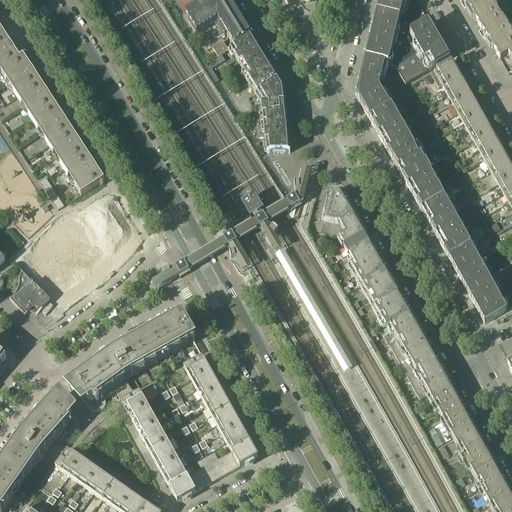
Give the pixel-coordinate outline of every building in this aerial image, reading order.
[(251,38),(227,0),(202,0),(196,4),(193,6),(195,10),(185,16),(196,35),(217,23),(219,25),(217,26),(225,39),(226,38),(234,49),(251,38)] [(409,3),(414,0),(378,0),(378,5),(402,11),(404,2),(409,3)] [(426,19),(414,0),(409,3),(404,2),(402,11),(399,20),(417,24),(426,19)] [(491,3),(488,0),(462,0),(472,15),(491,3)] [(510,33),(503,23),(491,3),(472,15),(491,45),(510,33)] [(441,45),(439,42),(439,40),(438,38),(436,37),(435,35),(435,33),(433,30),(432,29),(426,19),(417,24),(399,20),(402,11),(378,5),(364,60),(388,66),(394,68),(405,86),(450,61),(449,59),(449,57),(447,55),(445,54),(444,51),(444,49),(443,46),(441,45)] [(511,37),(510,33),(491,45),(500,60),(508,56),(511,62),(511,37)] [(20,60),(11,46),(10,46),(5,37),(0,40),(0,74),(1,74),(20,60)] [(283,91),(269,68),(251,38),(234,49),(230,52),(264,106),(285,104),(283,91)] [(219,59),(221,57),(229,52),(222,42),(212,49),(219,59)] [(220,82),(213,71),(225,63),(221,57),(219,59),(205,68),(216,85),(220,82)] [(41,86),(25,60),(23,58),(20,60),(1,74),(6,83),(8,81),(15,91),(13,92),(18,101),(41,86)] [(390,109),(379,90),(382,75),(386,76),(388,66),(364,60),(355,97),(369,121),(391,109),(390,109)] [(475,106),(468,95),(464,88),(465,88),(464,87),(458,78),(459,77),(456,72),(455,72),(454,69),(454,68),(453,69),(451,64),(451,63),(451,64),(450,63),(430,75),(435,85),(432,87),(435,92),(442,88),(473,143),(467,145),(468,147),(474,145),(476,148),(493,139),(486,126),(486,125),(485,125),(475,107),(476,107),(475,106)] [(56,109),(41,86),(18,101),(25,111),(27,110),(30,114),(28,115),(32,123),(56,109)] [(289,140),(286,114),(285,104),(264,106),(261,107),(265,144),(267,154),(290,154),(289,140)] [(73,134),(56,109),(32,123),(38,131),(40,130),(43,134),(41,136),(49,149),(73,134)] [(404,132),(400,125),(391,109),(369,121),(382,145),(404,132)] [(422,157),(416,147),(414,149),(404,132),(382,145),(397,171),(420,158),(422,157)] [(87,156),(73,134),(49,149),(57,160),(59,159),(61,163),(59,164),(64,171),(87,156)] [(511,214),(511,172),(510,168),(510,167),(509,167),(507,163),(507,162),(506,162),(496,144),(497,144),(496,143),(496,144),(493,139),(476,148),(478,152),(472,155),(473,157),(479,154),(509,207),(504,209),(508,217),(511,214)] [(429,151),(437,147),(434,141),(426,146),(429,151)] [(441,156),(445,154),(440,145),(436,147),(441,156)] [(104,182),(88,158),(87,156),(64,171),(68,178),(70,176),(76,186),(74,187),(80,196),(81,197),(104,182)] [(431,176),(429,172),(425,165),(424,165),(420,158),(397,171),(412,197),(435,184),(430,176),(431,176)] [(307,176),(304,175),(301,188),(303,189),(307,190),(310,177),(307,176)] [(58,212),(64,208),(45,180),(39,184),(58,212)] [(448,207),(443,200),(435,184),(412,197),(426,220),(448,208),(448,207)] [(366,237),(355,217),(341,193),(331,194),(324,224),(321,237),(339,241),(344,249),(366,237)] [(253,218),(255,220),(261,216),(260,214),(263,212),(254,196),(241,204),(250,220),(253,218)] [(256,222),(168,278),(169,280),(171,283),(231,248),(236,256),(239,255),(241,253),(236,245),(261,230),(265,239),(268,237),(270,236),(266,227),(298,207),(296,203),(293,199),(263,218),(261,216),(255,220),(256,222)] [(448,208),(426,220),(439,244),(461,232),(452,216),(455,215),(452,210),(455,209),(453,205),(448,207),(448,208)] [(58,296),(107,252),(72,214),(24,259),(58,296)] [(461,232),(439,244),(448,260),(470,248),(461,232)] [(268,237),(265,239),(271,249),(274,248),(276,246),(270,236),(268,237)] [(366,237),(344,249),(339,251),(342,256),(347,253),(349,257),(371,245),(366,237)] [(353,264),(375,252),(371,245),(349,257),(353,264)] [(470,248),(448,260),(462,284),(483,272),(470,248)] [(356,277),(381,263),(375,252),(353,264),(349,266),(356,277)] [(248,263),(241,253),(239,255),(236,256),(242,267),(245,265),(248,263)] [(334,265),(330,258),(325,261),(329,268),(334,265)] [(361,287),(387,273),(381,263),(356,277),(361,287)] [(483,272),(462,284),(475,308),(497,296),(483,272)] [(22,273),(22,274),(21,275),(20,276),(20,277),(19,279),(19,280),(18,281),(18,283),(18,284),(18,285),(18,287),(17,289),(17,291),(16,293),(15,295),(14,296),(13,298),(11,299),(10,300),(9,300),(25,317),(31,311),(36,315),(35,316),(50,303),(22,273)] [(367,297),(392,283),(387,273),(361,287),(367,297)] [(158,287),(159,290),(171,283),(169,280),(168,278),(156,285),(158,287)] [(373,308),(399,294),(392,283),(367,297),(373,308)] [(380,320),(405,305),(399,294),(373,308),(380,320)] [(497,296),(475,308),(484,325),(505,313),(506,313),(497,296)] [(389,328),(411,316),(405,305),(380,320),(386,330),(389,328)] [(419,331),(415,324),(411,316),(389,328),(398,343),(419,331)] [(69,386),(90,410),(92,411),(93,412),(94,413),(95,413),(97,413),(98,413),(99,413),(101,412),(102,411),(103,410),(104,409),(104,408),(105,407),(105,405),(105,404),(105,402),(104,401),(104,400),(115,393),(120,401),(133,393),(125,382),(132,377),(193,343),(179,318),(171,322),(172,325),(165,328),(163,330),(162,327),(147,336),(148,338),(139,343),(138,341),(123,349),(124,352),(120,354),(118,352),(115,354),(110,356),(107,359),(109,361),(105,364),(103,361),(89,371),(91,374),(82,380),(81,377),(69,386)] [(379,341),(372,330),(369,332),(375,343),(379,341)] [(393,355),(424,338),(419,331),(398,343),(389,348),(393,355)] [(398,363),(428,346),(424,338),(393,355),(398,363)] [(402,371),(433,354),(428,346),(398,363),(402,371)] [(406,378),(436,361),(433,354),(402,371),(406,378)] [(229,409),(219,391),(201,359),(183,369),(211,419),(229,409)] [(410,386),(441,369),(436,361),(406,378),(410,386)] [(415,394),(445,377),(441,369),(410,386),(415,394)] [(419,402),(429,397),(450,386),(445,377),(415,394),(419,402)] [(146,400),(160,395),(157,386),(142,392),(146,400)] [(433,406),(454,394),(450,386),(429,397),(433,406),(434,406),(433,406)] [(167,444),(157,426),(139,393),(121,403),(149,454),(167,444)] [(483,445),(472,425),(454,394),(433,406),(434,406),(461,456),(483,445)] [(58,445),(65,434),(66,435),(67,436),(69,436),(70,436),(72,436),(73,436),(74,436),(75,435),(76,434),(77,433),(78,433),(78,432),(79,431),(79,430),(79,429),(79,428),(79,427),(79,426),(79,425),(78,424),(78,423),(77,422),(55,398),(45,409),(48,411),(41,419),(39,417),(27,430),(29,432),(26,435),(24,433),(18,440),(16,444),(18,445),(15,449),(13,448),(3,462),(5,463),(0,470),(0,511),(2,511),(39,460),(40,460),(45,453),(56,463),(64,450),(58,445)] [(252,451),(239,427),(229,409),(211,419),(231,454),(218,462),(214,455),(205,460),(217,482),(257,459),(252,451)] [(436,435),(431,438),(437,449),(442,446),(436,435)] [(187,479),(177,462),(167,444),(149,454),(177,504),(182,502),(217,482),(205,460),(196,465),(200,472),(187,479)] [(461,456),(459,458),(463,465),(466,464),(487,452),(483,445),(461,456)] [(438,450),(444,461),(449,458),(443,447),(438,450)] [(114,485),(97,473),(67,452),(55,469),(102,502),(114,485)] [(487,452),(466,464),(481,491),(502,479),(487,452)] [(511,497),(502,479),(481,491),(480,492),(491,511),(498,511),(511,504),(511,497)] [(456,483),(459,490),(465,487),(461,480),(456,483)] [(152,511),(114,485),(102,502),(116,511),(152,511)]
